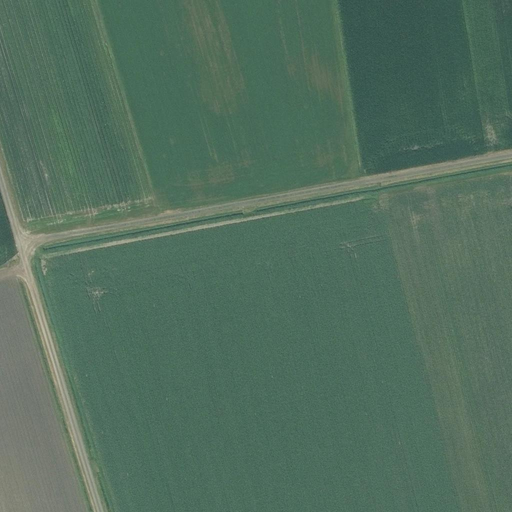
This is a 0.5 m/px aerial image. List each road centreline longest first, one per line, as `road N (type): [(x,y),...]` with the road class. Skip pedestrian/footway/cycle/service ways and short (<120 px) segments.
road 1 (track): [(511,155),(20,244),(0,174)]
road 2 (unclassified): [(20,244),(100,511)]
